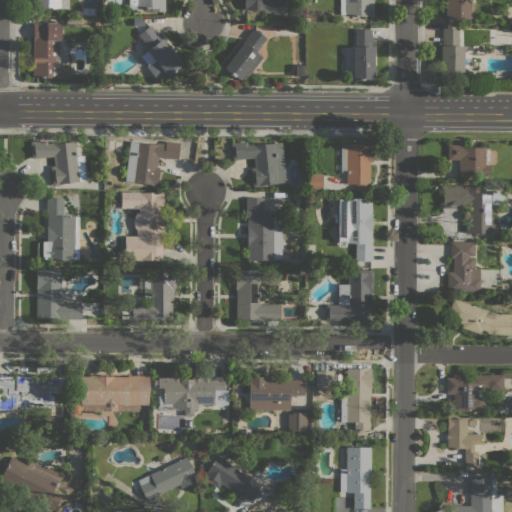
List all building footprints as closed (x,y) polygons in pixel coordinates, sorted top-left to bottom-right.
[(68,0),(68,8),(32,8),(32,0),(68,0)] [(164,0),(164,10),(150,10),(150,8),(128,8),(128,0),(164,0)] [(283,0),(283,11),(243,10),(243,0),(283,0)] [(372,0),(372,16),(344,15),(344,14),(339,14),(339,0),(372,0)] [(470,0),(470,18),(454,18),(454,22),(447,22),(447,18),(445,18),(445,0),(470,0)] [(99,17),(99,25),(94,25),(94,21),(81,21),(81,24),(79,24),(79,26),(67,26),(67,24),(66,24),(66,17),(99,17)] [(60,23),(59,63),(69,64),(68,78),(32,77),(33,22),(60,23)] [(150,25),(163,40),(162,41),(167,47),(168,46),(177,56),(176,57),(181,64),(166,76),(164,74),(157,80),(147,68),(148,66),(140,56),(149,48),(138,35),(150,25)] [(462,78),(439,77),(439,45),(441,45),(442,27),(458,28),(458,45),(462,45),(462,78)] [(255,52),(256,53),(256,52),(262,56),(245,78),(239,78),(239,77),(238,79),(222,67),(228,60),(227,59),(235,48),(237,49),(253,28),(266,38),(255,52)] [(351,47),(351,46),(354,46),(354,29),(371,29),(371,46),(373,46),(372,79),(351,79),(351,78),(344,78),(344,47),(351,47)] [(303,65),(304,75),(295,75),(295,65),(303,65)] [(48,156),(32,158),(30,142),(54,139),(55,144),(74,141),(75,156),(83,155),(86,180),(62,183),(62,184),(52,185),(48,156)] [(156,144),(156,142),(165,144),(165,140),(179,142),(177,159),(157,157),(156,167),(159,167),(156,186),(151,185),(151,184),(124,180),(130,140),(156,144)] [(285,182),(262,184),(262,186),(252,187),(250,168),(254,167),(253,157),(232,160),(230,143),(247,141),(247,144),(254,143),(254,145),(281,142),(285,182)] [(372,144),(371,162),(369,162),(369,191),(355,191),(355,184),(345,184),(346,143),(372,144)] [(464,144),(464,147),(484,147),(484,150),(485,150),(485,154),(484,154),(484,164),(489,164),(489,174),(457,174),(457,159),(447,160),(446,144),(450,144),(464,144)] [(321,189),(307,189),(307,173),(321,173),(321,189)] [(464,233),(464,205),(442,205),(441,186),(463,186),(463,185),(492,185),(492,190),(502,190),(502,204),(492,204),(492,223),(494,223),(494,227),(498,227),(499,229),(499,233),(491,233),(468,233),(468,237),(449,237),(449,231),(462,231),(464,233)] [(162,191),(162,254),(161,254),(161,260),(124,260),(124,236),(136,236),(136,229),(134,227),(133,225),(133,220),(134,217),(135,216),(137,216),(137,208),(120,208),(120,191),(162,191)] [(63,198),(63,215),(73,216),(73,217),(78,217),(78,259),(74,259),(74,260),(34,260),(34,241),(45,241),(46,197),(63,198)] [(263,198),(262,215),(281,215),(281,259),(247,258),(247,225),(245,225),(245,197),(263,198)] [(337,240),(337,222),(333,222),(333,219),(337,219),(337,199),(346,199),(346,198),(371,198),(371,213),(371,233),(370,233),(370,245),(371,245),(371,260),(354,260),(354,242),(344,242),(344,246),(337,246),(337,240)] [(473,241),(473,255),(467,255),(467,257),(473,257),(473,268),(479,268),(479,278),(479,291),(446,291),(446,272),(452,272),(451,257),(449,257),(449,241),(473,241)] [(128,318),(120,318),(120,311),(128,311),(128,295),(142,295),(142,274),(150,274),(150,268),(175,268),(175,289),(173,289),(173,298),(172,298),(172,316),(171,316),(172,320),(128,319),(128,318)] [(80,319),(36,318),(36,269),(64,269),(64,302),(80,302),(80,319)] [(259,303),(279,303),(279,319),(235,319),(236,269),(260,269),(259,303)] [(347,284),(347,270),(372,270),(372,290),(370,290),(370,321),(324,320),(325,304),(337,304),(337,284),(347,284)] [(511,314),(511,334),(491,335),(480,331),(479,334),(460,327),(461,324),(445,318),(452,298),(497,314),(511,314)] [(365,368),(365,367),(370,367),(370,388),(369,388),(369,429),(353,429),(353,422),(340,421),(340,395),(346,395),(346,368),(365,368)] [(332,370),(332,387),(315,387),(315,370),(332,370)] [(452,377),(452,374),(465,374),(465,380),(471,380),(471,374),(485,374),(502,374),(502,372),(511,372),(511,375),(510,375),(510,377),(502,377),(502,392),(489,392),(489,390),(485,390),(485,411),(453,411),(453,393),(445,393),(445,377),(452,377)] [(89,375),(96,375),(96,376),(127,376),(127,375),(148,375),(147,404),(138,404),(138,410),(80,410),(80,411),(77,414),(73,413),(70,410),(70,406),(73,403),(78,403),(80,406),(80,404),(80,375),(89,375)] [(179,377),(209,377),(209,376),(223,376),(223,392),(213,392),(213,404),(197,404),(197,409),(193,409),(193,415),(182,415),(182,409),(178,409),(178,406),(171,406),(171,405),(158,405),(159,392),(162,392),(163,375),(179,375),(179,377)] [(0,376),(62,377),(62,391),(48,391),(48,393),(52,397),(52,402),(49,406),(43,406),(40,402),(31,402),(31,404),(29,408),(23,408),(23,409),(14,409),(14,407),(9,407),(8,409),(0,409),(0,376)] [(303,394),(289,395),(289,409),(248,409),(248,383),(241,383),(241,378),(248,378),(248,376),(270,376),(270,379),(303,379),(303,394)] [(287,414),(291,414),(291,412),(306,412),(305,431),(291,430),(291,429),(287,429),(287,414)] [(466,433),(480,433),(480,443),(473,443),(473,452),(478,452),(478,466),(464,466),(464,448),(446,448),(446,438),(446,416),(450,416),(450,418),(466,418),(466,433)] [(353,508),(353,492),(345,492),(345,491),(339,491),(339,469),(345,469),(346,446),(370,446),(370,476),(369,476),(369,508),(353,508)] [(137,480),(175,462),(173,457),(177,455),(179,459),(186,456),(197,480),(181,488),(179,484),(146,499),(139,486),(140,485),(137,480)] [(260,484),(257,489),(259,490),(250,503),(220,483),(217,487),(202,477),(216,455),(260,484)] [(55,511),(0,484),(0,479),(11,457),(27,465),(30,459),(60,474),(52,491),(69,500),(55,511)] [(449,511),(449,503),(466,503),(466,504),(468,504),(468,476),(492,476),(492,511),(449,511)]
